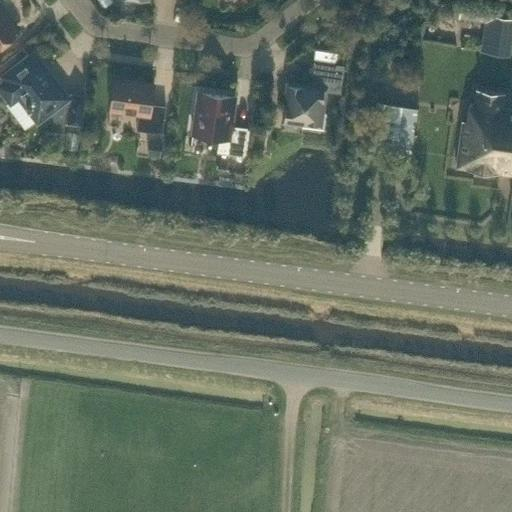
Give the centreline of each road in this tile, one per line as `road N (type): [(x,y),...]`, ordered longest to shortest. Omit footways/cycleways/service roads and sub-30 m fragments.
road 1 (unclassified): [(511,404),(0,335)]
road 2 (secondary): [(511,306),(0,238)]
road 3 (residential): [(77,0),(95,23),(243,47),(307,0)]
